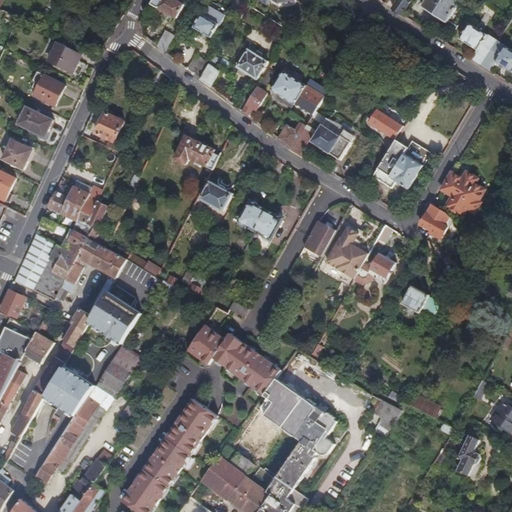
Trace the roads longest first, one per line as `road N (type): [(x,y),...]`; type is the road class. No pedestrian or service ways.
road 1 (residential): [(127,35),(330,187),(407,229),(494,85)]
road 2 (unknown): [(107,511),(334,189)]
road 3 (residential): [(11,269),(110,51),(127,35)]
road 4 (residential): [(362,0),(494,85)]
